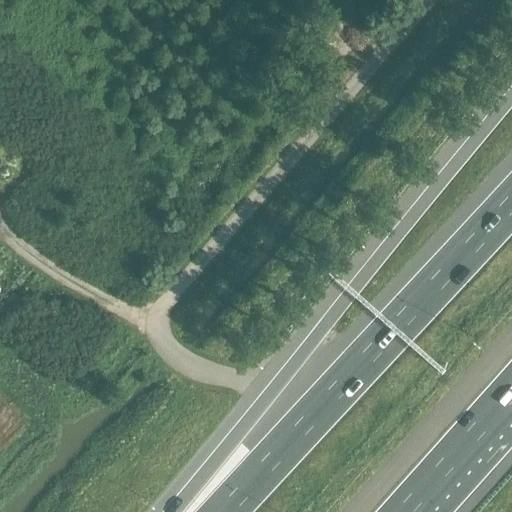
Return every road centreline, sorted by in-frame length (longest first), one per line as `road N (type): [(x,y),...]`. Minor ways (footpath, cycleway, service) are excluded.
road 1 (motorway): [(511,97),(182,511)]
road 2 (motorway): [(511,203),(225,511)]
road 3 (motorway): [(402,511),(511,389)]
